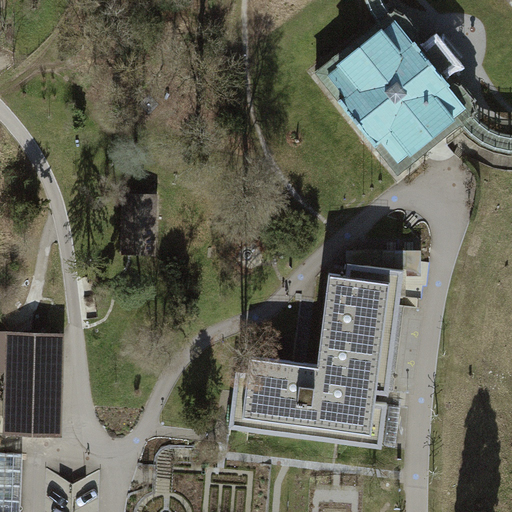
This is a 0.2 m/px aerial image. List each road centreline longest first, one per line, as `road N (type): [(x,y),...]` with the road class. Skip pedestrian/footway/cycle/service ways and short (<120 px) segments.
road 1 (residential): [(0,107),(46,167),(67,222),(79,405),(86,429),(103,446),(124,450),(146,430),(193,347),(260,317),(391,201),(435,200),(449,227),(421,380),(418,511)]
road 2 (trunk): [(171,149),(0,343)]
road 3 (trunk): [(171,149),(283,0)]
